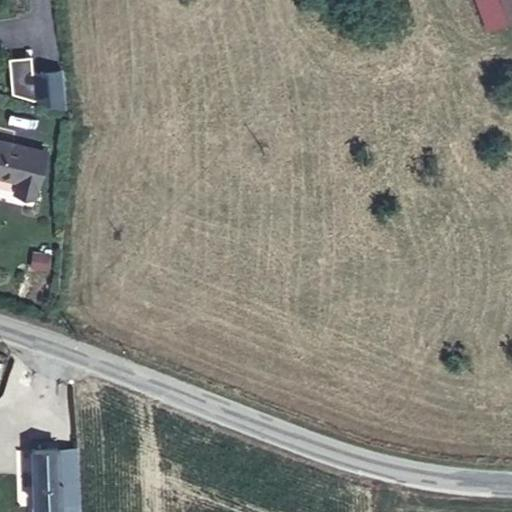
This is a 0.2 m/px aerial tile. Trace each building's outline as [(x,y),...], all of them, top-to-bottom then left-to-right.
[(479,0),(490,28),(510,21),(501,0),(479,0)] [(511,20),(511,0),(501,0),(510,21),(511,20)] [(29,75),(33,114),(66,110),(61,71),(29,75)] [(46,151),(0,139),(0,175),(18,180),(15,192),(35,197),(46,151)] [(42,304),(50,259),(36,257),(28,302),(42,304)] [(77,511),(75,449),(31,451),(33,511),(77,511)]
